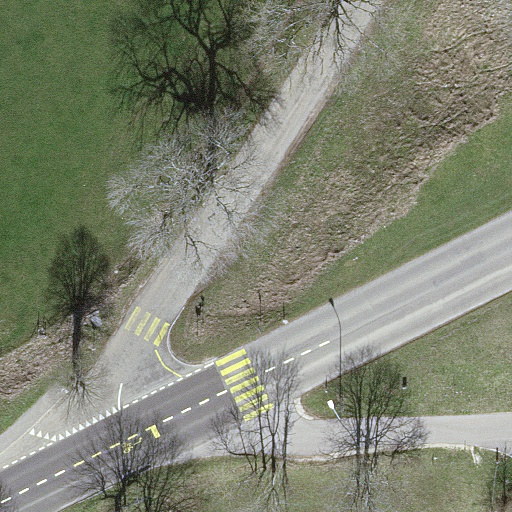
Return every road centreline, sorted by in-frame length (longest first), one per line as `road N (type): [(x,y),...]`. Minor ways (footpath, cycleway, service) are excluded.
road 1 (unclassified): [(123,439),(133,354),(356,0)]
road 2 (primary): [(511,246),(123,439)]
road 3 (residential): [(511,425),(123,439)]
road 4 (primary): [(123,439),(0,500)]
